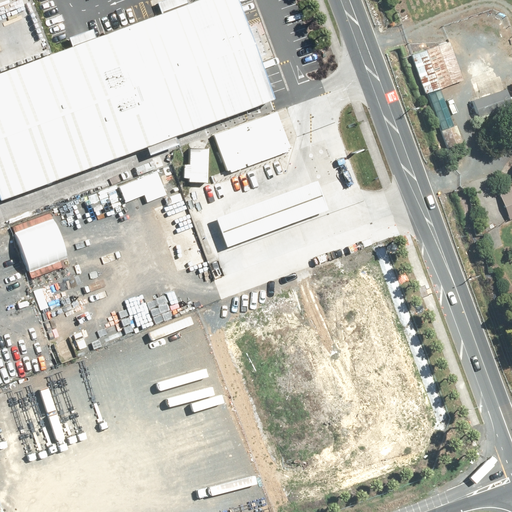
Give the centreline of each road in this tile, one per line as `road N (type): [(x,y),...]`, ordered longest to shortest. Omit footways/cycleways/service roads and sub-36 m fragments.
road 1 (secondary): [(344,0),(511,446)]
road 2 (track): [(361,47),(487,3),(511,10)]
